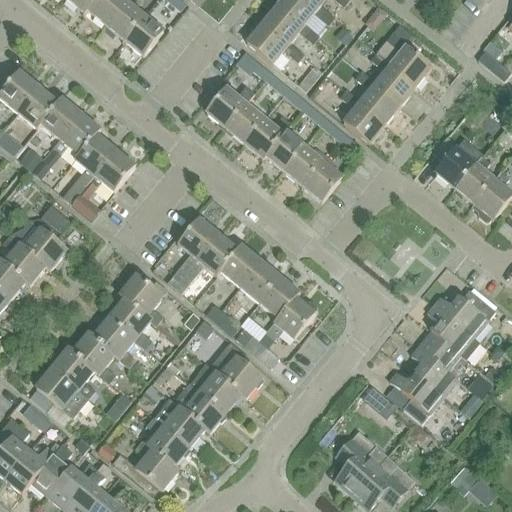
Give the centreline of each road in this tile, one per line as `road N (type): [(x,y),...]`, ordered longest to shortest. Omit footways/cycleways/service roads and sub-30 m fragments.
road 1 (residential): [(260,479),(366,328),(363,296),(322,262)]
road 2 (residential): [(322,262),(387,182),(498,271),(511,271)]
road 3 (residential): [(18,17),(149,123)]
road 4 (residential): [(197,161),(322,262)]
